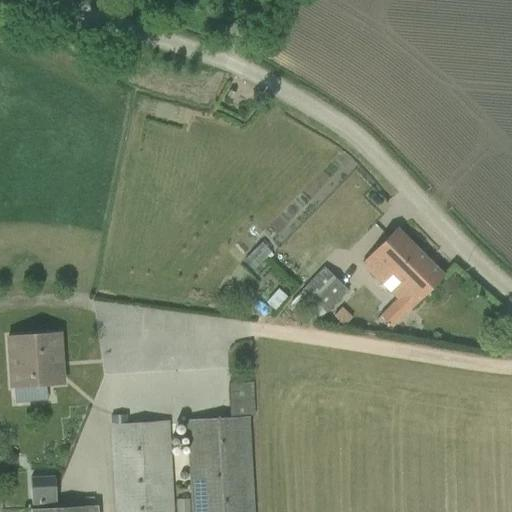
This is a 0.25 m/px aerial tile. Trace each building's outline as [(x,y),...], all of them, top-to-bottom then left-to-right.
[(394,230),(359,263),(406,310),(441,276),(394,230)] [(322,268),(292,299),(315,323),(345,291),(322,268)] [(263,302),(272,311),(285,296),(276,288),(263,302)] [(342,326),(350,318),(340,307),(331,315),(342,326)] [(59,333),(4,335),(7,389),(63,385),(59,333)] [(253,417),(251,384),(227,385),(230,418),(184,421),(188,499),(175,499),(176,511),(252,511),(247,417),(253,417)] [(125,415),(108,416),(113,511),(170,511),(165,421),(125,423),(125,415)] [(29,477),(30,505),(55,504),(54,476),(29,477)]
